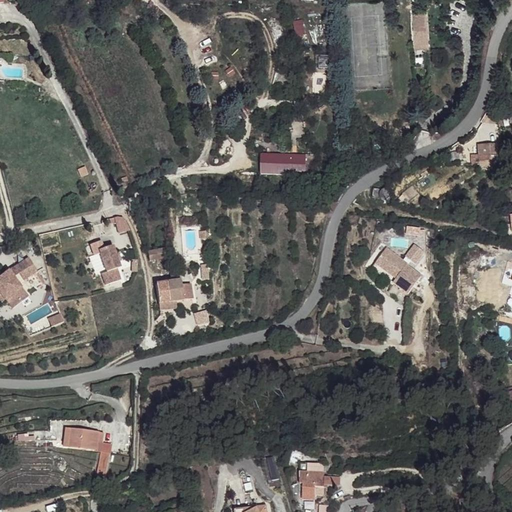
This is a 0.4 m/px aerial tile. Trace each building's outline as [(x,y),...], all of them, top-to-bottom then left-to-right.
[(430,47),(429,17),(419,16),(419,47),(430,47)] [(292,22),(295,37),(305,35),(302,20),(292,22)] [(479,147),(481,166),(503,164),(502,145),(479,147)] [(448,154),(449,164),(452,163),(462,162),(460,148),(454,149),(448,154)] [(250,154),(249,173),(292,173),(292,155),(250,154)] [(85,163),(88,171),(95,169),(92,161),(85,163)] [(382,192),(379,201),(384,203),(383,205),(388,208),(393,206),(395,205),(396,203),(396,198),(396,196),(394,193),(392,192),(388,192),(387,194),(382,192)] [(112,247),(99,252),(107,274),(120,268),(112,247)] [(165,250),(147,253),(150,262),(166,259),(165,250)] [(409,269),(388,253),(373,273),(394,288),(395,287),(409,298),(422,281),(408,271),(409,269)] [(29,262),(16,271),(20,278),(25,284),(38,275),(29,262)] [(16,271),(9,275),(15,282),(20,278),(16,271)] [(172,282),(156,285),(159,304),(174,303),(192,300),(190,284),(183,285),(181,273),(171,275),(172,282)] [(0,278),(0,297),(6,305),(7,304),(15,313),(23,306),(30,300),(9,275),(3,280),(0,278)] [(63,317),(51,322),(55,330),(67,325),(63,317)] [(511,393),(502,396),(504,404),(511,401),(511,393)] [(98,434),(71,433),(70,450),(98,451),(98,434)] [(274,458),(264,460),(270,485),(279,483),(274,458)] [(322,474),(297,475),(298,486),(300,486),(300,484),(305,484),(304,480),(312,480),(313,483),(322,482),(322,479),(322,474)] [(300,484),(300,486),(301,497),(313,496),(313,483),(312,480),(304,480),(305,484),(300,484)] [(322,482),(313,483),(313,496),(322,496),(322,486),(322,482)]
